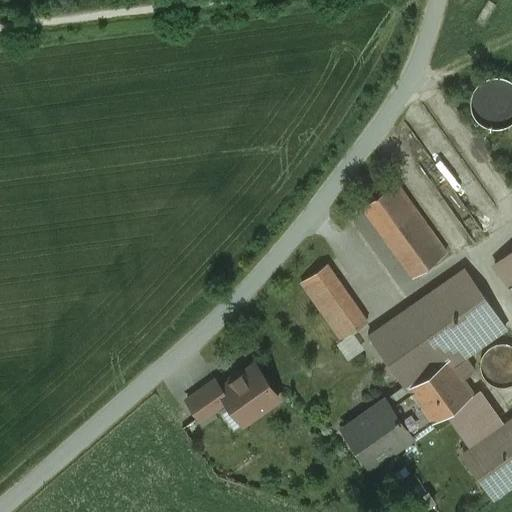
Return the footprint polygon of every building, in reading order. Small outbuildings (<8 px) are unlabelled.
[(475,117),(480,123),(486,126),(493,128),(500,128),(506,126),(511,122),(511,83),(509,81),(503,78),(496,77),(489,78),(483,81),(478,85),(474,91),(471,98),(471,105),(472,111),(475,117)] [(445,253),(395,182),(362,205),(413,276),(445,253)] [(511,251),(494,264),(511,289),(511,251)] [(367,322),(327,265),(302,282),(342,339),(367,322)] [(464,270),(370,335),(402,381),(443,352),(496,315),(464,270)] [(496,315),(443,352),(462,378),(474,370),(464,357),(505,328),(496,315)] [(343,340),(337,344),(348,360),(364,349),(353,333),(343,340)] [(511,346),(509,345),(505,344),(501,344),(497,344),(493,346),(490,348),(488,349),(486,352),(484,354),(483,356),(481,360),(481,363),(481,366),(481,369),(482,373),(484,377),(487,380),(488,382),(491,383),(494,385),(498,386),(503,387),(508,386),(511,384),(511,346)] [(462,378),(443,352),(402,381),(410,392),(432,423),(473,393),(462,378)] [(278,397),(254,364),(220,388),(219,389),(227,400),(243,422),(278,397)] [(214,380),(187,399),(201,419),(227,400),(219,389),(220,388),(214,380)] [(410,392),(390,406),(406,429),(426,415),(431,423),(432,423),(410,392)] [(390,406),(385,399),(342,429),(369,467),(412,437),(406,429),(390,406)] [(511,419),(462,454),(492,497),(511,483),(511,419)]
